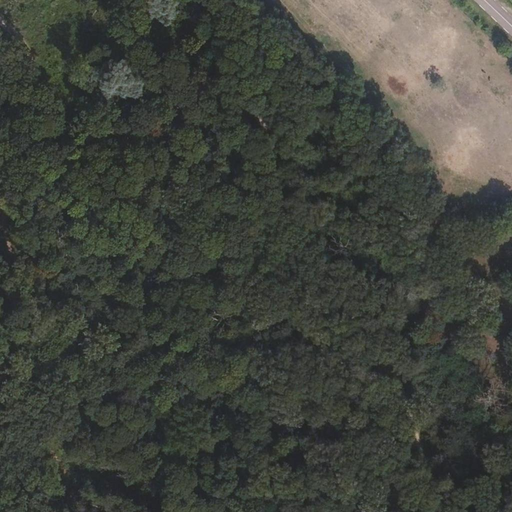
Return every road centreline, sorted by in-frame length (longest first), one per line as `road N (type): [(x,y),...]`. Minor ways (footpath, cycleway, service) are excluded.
road 1 (track): [(460,511),(327,266),(312,184),(252,112),(224,98),(194,99),(133,129),(14,164)]
road 2 (track): [(14,164),(5,222),(34,392),(19,511)]
road 3 (track): [(0,18),(20,38),(33,73),(14,164)]
